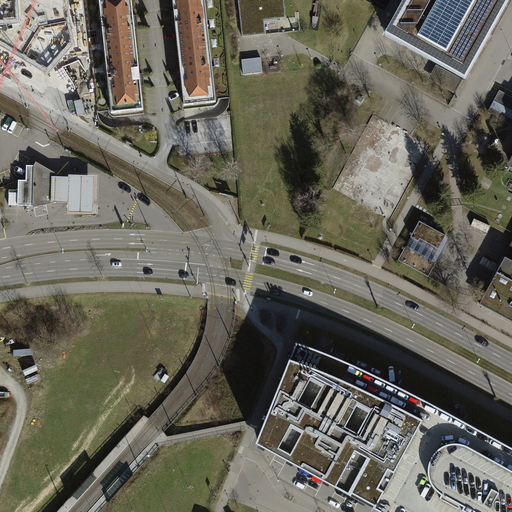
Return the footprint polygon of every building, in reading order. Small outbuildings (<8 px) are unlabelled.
[(0,0),(0,38),(46,68),(70,40),(64,8),(64,0),(0,0)] [(98,0),(111,116),(142,113),(138,80),(132,23),(129,0),(98,0)] [(181,72),(185,106),(216,103),(205,0),(173,0),(175,14),(181,72)] [(237,0),(242,38),(288,33),(283,0),(237,0)] [(403,0),(382,38),(459,81),(505,0),(403,0)] [(263,57),(244,59),(246,75),(264,73),(263,57)] [(283,69),(282,59),(270,60),(271,70),(283,69)] [(506,110),(511,112),(511,99),(499,92),(494,103),(506,110)] [(487,114),(510,127),(511,123),(511,120),(490,109),(487,114)] [(31,206),(31,207),(56,203),(58,175),(34,162),(33,165),(25,165),(24,180),(18,180),(17,205),(31,206)] [(68,203),(68,213),(94,214),(94,193),(95,176),(68,175),(52,177),(51,202),(59,202),(68,203)] [(398,262),(428,278),(449,239),(419,223),(398,262)] [(511,244),(478,307),(511,325),(511,244)] [(511,511),(511,450),(380,379),(341,361),(296,344),(254,446),(376,511),(511,511)]
